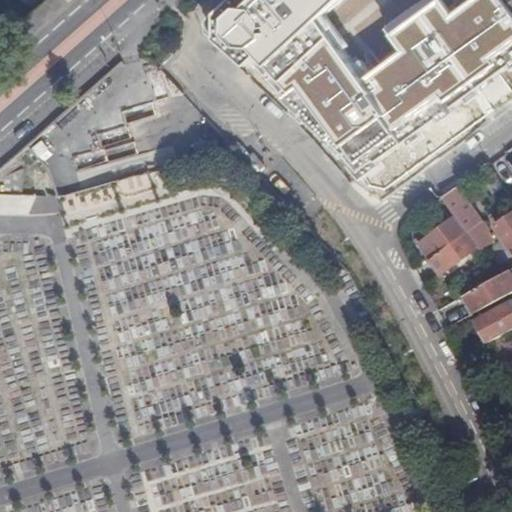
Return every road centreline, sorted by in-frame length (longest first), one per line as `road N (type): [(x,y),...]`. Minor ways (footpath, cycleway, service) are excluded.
road 1 (residential): [(504,511),(359,232)]
road 2 (residential): [(359,232),(198,47),(190,25),(212,0)]
road 3 (residential): [(359,232),(511,120)]
road 4 (primary): [(0,105),(119,0)]
